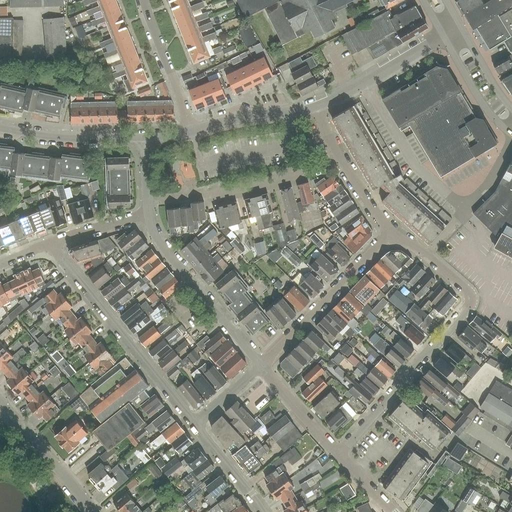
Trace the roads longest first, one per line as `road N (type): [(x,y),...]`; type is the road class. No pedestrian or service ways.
road 1 (residential): [(338,453),(470,301),(396,231)]
road 2 (unclassified): [(193,426),(48,243)]
road 3 (residential): [(148,199),(229,195),(339,162)]
road 4 (residential): [(262,367),(155,236),(148,215)]
road 5 (residential): [(262,367),(396,231)]
road 6 (residential): [(0,126),(134,137),(149,145)]
road 7 (residential): [(312,107),(444,37)]
road 8 (residential): [(89,511),(0,404)]
road 9 (residential): [(190,128),(144,0)]
road 10 (residential): [(190,128),(312,107)]
road 11 (residential): [(444,37),(511,135)]
